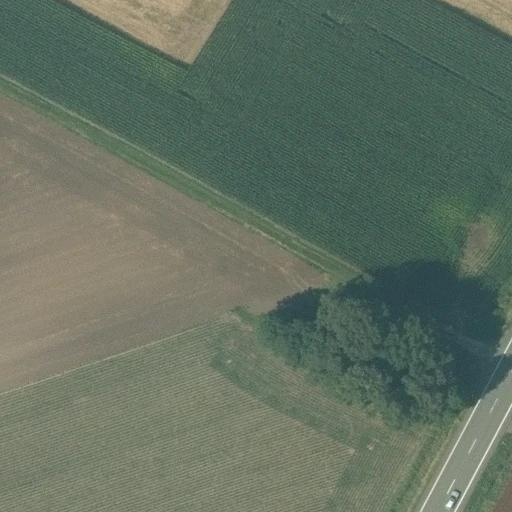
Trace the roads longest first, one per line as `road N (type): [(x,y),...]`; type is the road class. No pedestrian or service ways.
road 1 (track): [(0,90),(511,365)]
road 2 (secondary): [(511,373),(437,511)]
